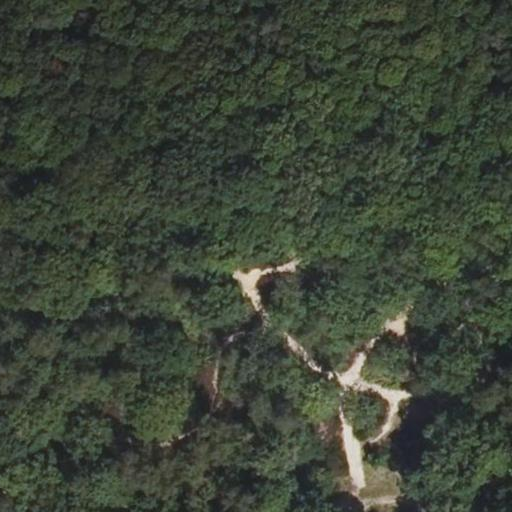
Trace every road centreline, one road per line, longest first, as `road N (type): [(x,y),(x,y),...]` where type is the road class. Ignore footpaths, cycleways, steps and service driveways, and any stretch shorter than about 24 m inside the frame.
road 1 (track): [(0,219),(60,211),(220,166),(511,73)]
road 2 (track): [(511,500),(281,511)]
